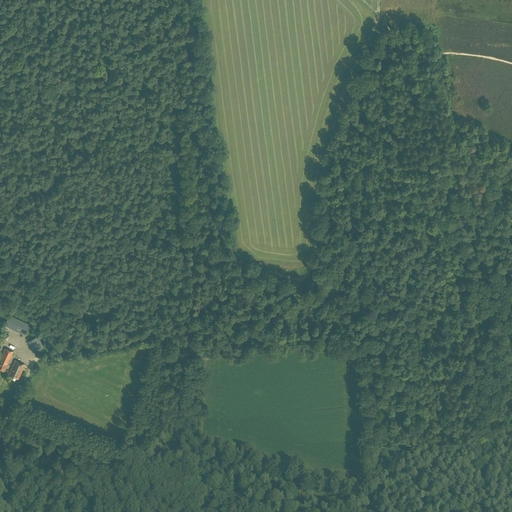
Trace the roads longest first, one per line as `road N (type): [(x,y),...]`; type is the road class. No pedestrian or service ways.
road 1 (unclassified): [(6,414),(39,359),(170,330),(259,273),(306,276),(320,167),(378,0)]
road 2 (unclassified): [(222,511),(6,414)]
road 3 (track): [(375,312),(418,475),(416,511)]
road 4 (track): [(366,219),(410,64)]
road 5 (track): [(172,329),(264,315),(288,296)]
